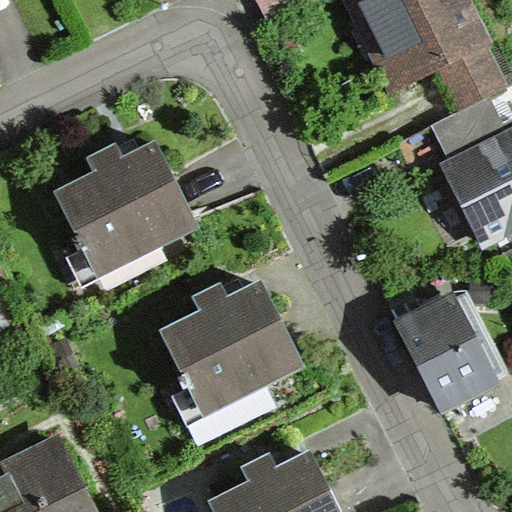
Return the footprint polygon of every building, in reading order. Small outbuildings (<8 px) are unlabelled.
[(256,0),(265,19),(308,0),(256,0)] [(433,73),(458,120),(490,103),(504,96),(481,53),(490,49),(463,0),(343,0),(393,94),(433,73)] [(451,170),(442,174),(483,254),(511,239),(511,138),(509,140),(490,103),(458,120),(432,133),(451,170)] [(94,178),(55,198),(97,280),(191,233),(150,153),(119,168),(111,151),(87,163),(94,178)] [(201,316),(162,335),(204,418),(297,371),(256,291),(226,306),(218,289),(194,301),(201,316)] [(495,390),(449,303),(394,331),(440,418),(495,390)] [(94,511),(58,437),(0,465),(5,476),(0,478),(0,511),(94,511)] [(249,486),(210,506),(212,511),(329,511),(304,461),(274,476),(265,460),(241,472),(249,486)]
